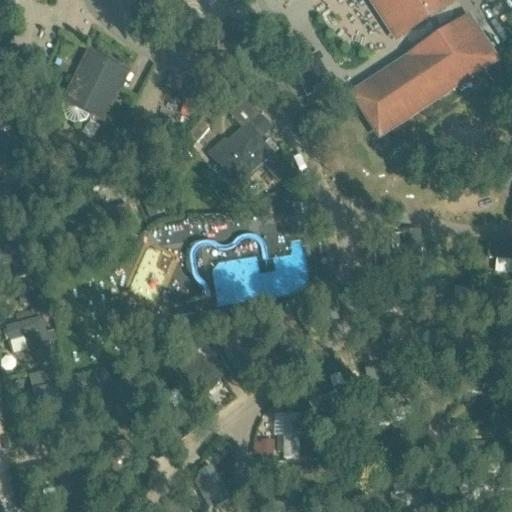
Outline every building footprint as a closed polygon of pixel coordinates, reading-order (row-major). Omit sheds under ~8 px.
[(0,0),(0,25),(18,21),(14,0),(13,0),(0,0)] [(333,0),(331,1),(342,18),(358,8),(352,0),(333,0)] [(366,0),(395,44),(404,38),(458,2),(456,0),(366,0)] [(348,95),(379,142),(500,62),(469,15),(348,95)] [(365,22),(351,35),(365,50),(378,37),(365,22)] [(308,44),(287,56),(293,67),(298,75),(305,89),(309,95),(313,92),(327,84),(330,82),(327,77),(319,63),(314,55),(308,44)] [(104,126),(131,71),(87,51),(61,105),(104,126)] [(16,109),(37,117),(45,94),(24,87),(16,109)] [(5,98),(0,98),(0,128),(11,127),(5,98)] [(239,189),(263,168),(278,186),(290,175),(274,158),(260,141),(271,131),(246,102),(230,116),(243,130),(228,144),(225,141),(209,156),(239,189)] [(198,124),(192,145),(204,148),(210,128),(198,124)] [(13,135),(0,137),(0,149),(0,151),(15,148),(13,135)] [(58,185),(78,176),(70,159),(50,168),(58,185)] [(157,194),(141,200),(148,220),(165,215),(157,194)] [(13,207),(17,223),(34,219),(30,203),(13,207)] [(419,233),(402,233),(403,256),(403,276),(420,276),(419,233)] [(22,244),(0,248),(0,265),(12,263),(16,279),(30,275),(22,244)] [(511,246),(489,245),(488,260),(496,260),(511,261),(511,246)] [(444,283),(409,283),(409,298),(444,297),(444,283)] [(336,285),(319,287),(322,322),(339,320),(336,285)] [(21,307),(36,303),(32,286),(17,289),(21,307)] [(469,289),(465,320),(478,322),(482,291),(469,289)] [(487,290),(482,324),(494,326),(499,292),(487,290)] [(216,337),(228,329),(220,317),(208,324),(216,337)] [(42,319),(6,328),(10,344),(23,341),(25,349),(48,344),(42,319)] [(251,324),(240,331),(255,354),(266,346),(251,324)] [(229,333),(216,341),(242,381),(254,372),(235,343),(230,335),(229,333)] [(368,388),(403,382),(395,339),(381,342),(386,367),(365,371),(368,388)] [(49,350),(36,353),(38,365),(52,362),(49,350)] [(198,400),(220,385),(209,369),(213,367),(208,359),(203,363),(198,354),(177,369),(198,400)] [(32,390),(49,386),(46,372),(29,376),(32,390)] [(458,375),(454,390),(497,401),(500,385),(458,375)] [(149,378),(136,388),(169,430),(182,420),(173,410),(165,398),(149,378)] [(123,379),(93,397),(101,410),(116,401),(127,420),(142,411),(123,379)] [(79,381),(31,391),(35,408),(83,398),(79,381)] [(346,391),(308,402),(312,414),(350,402),(346,391)] [(380,416),(376,417),(380,429),(415,419),(412,408),(399,411),(380,416)] [(284,453),(284,460),(298,460),(299,416),(284,416),(284,438),(284,453)] [(337,452),(337,460),(351,461),(351,416),(338,416),(338,420),(337,452)] [(55,433),(15,440),(18,454),(58,447),(55,433)] [(131,444),(97,448),(102,487),(120,485),(117,462),(133,460),(131,444)] [(255,445),(255,455),(273,455),(273,444),(261,444),(261,445),(255,445)] [(500,452),(497,492),(511,492),(511,449),(500,449),(500,452)] [(80,461),(65,464),(67,476),(70,498),(72,510),(87,508),(80,461)] [(416,465),(373,467),(374,481),(417,479),(416,465)] [(211,467),(198,474),(199,476),(213,502),(216,508),(229,501),(211,467)] [(487,481),(459,483),(460,495),(496,493),(496,492),(495,481),(487,481)] [(304,484),(257,503),(261,511),(282,511),(311,501),(304,484)] [(392,511),(390,495),(374,497),(375,511),(392,511)] [(369,511),(367,497),(355,499),(356,511),(369,511)] [(187,511),(178,499),(166,508),(168,511),(187,511)]
